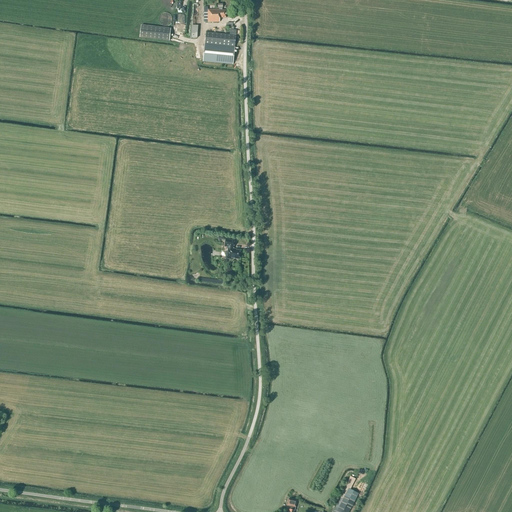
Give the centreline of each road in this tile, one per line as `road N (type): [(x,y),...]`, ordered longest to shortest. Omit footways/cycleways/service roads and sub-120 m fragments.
road 1 (unclassified): [(219,511),(260,384),(241,0)]
road 2 (unclassified): [(163,511),(0,490)]
